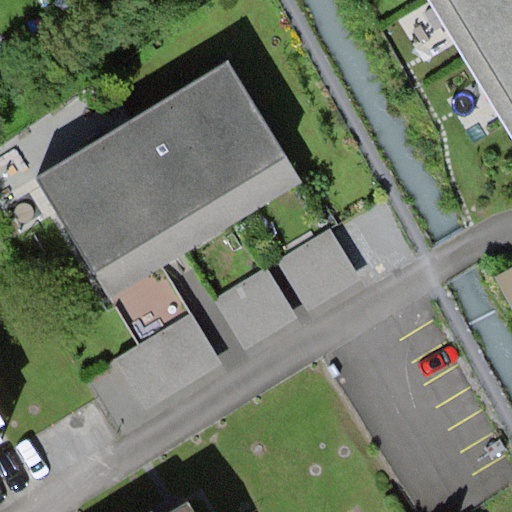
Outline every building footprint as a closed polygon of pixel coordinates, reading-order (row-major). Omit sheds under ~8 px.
[(434,0),(441,12),(463,0),(434,0)] [(511,0),(464,0),(441,13),(469,63),(511,39),(511,0)] [(32,184),(100,299),(189,246),(205,237),(261,204),(296,183),(229,68),(32,184)] [(334,236),(291,260),(324,318),(367,294),(334,236)] [(511,268),(492,277),(511,312),(511,268)] [(266,275),(223,299),(256,357),(299,333),(266,275)] [(201,319),(130,359),(164,419),(235,379),(201,319)]
